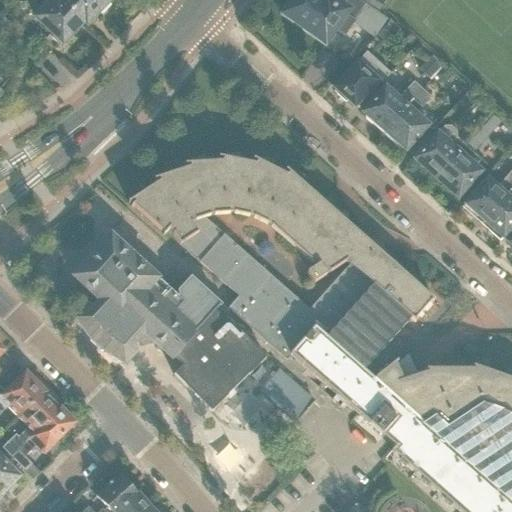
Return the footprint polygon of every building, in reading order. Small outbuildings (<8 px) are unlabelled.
[(60,47),(83,22),(84,22),(61,0),(40,0),(47,5),(35,18),(53,36),(51,38),(60,47)] [(61,0),(84,22),(83,22),(86,25),(99,12),(101,14),(110,5),(104,0),(61,0)] [(289,0),(279,15),(288,22),(290,20),(301,29),(301,31),(324,48),(326,45),(324,44),(335,30),(344,36),(358,16),(364,20),(359,27),(374,38),(386,19),(365,6),(355,0),(347,0),(342,6),(333,0),(289,0)] [(357,63),(333,88),(335,90),(333,92),(345,103),(348,100),(355,106),(377,81),(380,84),(388,74),(365,54),(357,63)] [(429,80),(440,68),(429,58),(418,69),(429,80)] [(383,132),(422,89),(413,82),(403,93),(398,99),(385,88),(362,113),(364,115),(365,119),(371,125),(375,125),(383,132)] [(422,89),(383,132),(392,140),(393,144),(399,150),(403,149),(405,152),(428,126),(415,114),(420,108),(430,97),(422,89)] [(464,147),(463,146),(456,139),(456,131),(450,126),(443,126),(437,134),(414,160),(416,162),(417,165),(424,171),(428,172),(436,179),(464,147)] [(464,147),(436,179),(444,187),(445,190),(451,196),(455,196),(457,198),(480,172),(467,161),(473,154),(472,153),(480,144),(472,136),(463,146),(464,147)] [(255,164),(218,157),(218,158),(223,159),(222,162),(184,164),(184,165),(190,165),(189,168),(153,180),(154,181),(159,179),(159,182),(128,203),(128,204),(133,201),(133,203),(130,207),(131,208),(132,207),(163,234),(162,235),(163,236),(168,230),(179,246),(185,242),(188,246),(185,249),(199,262),(198,263),(238,297),(227,309),(286,361),(290,356),(394,447),(390,452),(458,511),(511,511),(511,379),(473,366),(472,367),(473,368),(473,369),(426,369),(426,371),(427,371),(427,372),(402,380),(386,344),(409,318),(414,323),(415,321),(414,320),(431,300),(433,301),(434,301),(286,170),(285,171),(289,175),(286,176),(253,159),(252,160),(257,163),(255,164)] [(511,188),(511,170),(497,188),(487,180),(462,208),(473,218),(476,215),(483,221),(506,196),(505,196),(509,191),(510,192),(511,188)] [(506,196),(483,221),(490,228),(488,230),(500,240),(511,226),(511,188),(510,192),(509,191),(505,196),(506,196)] [(159,283),(156,281),(158,279),(111,236),(73,278),(105,307),(102,309),(85,308),(74,320),(89,340),(95,340),(102,346),(102,352),(124,366),(135,354),(134,348),(153,344),(171,360),(172,358),(181,367),(174,376),(213,411),(229,393),(248,372),(249,372),(265,354),(225,318),(223,321),(221,319),(224,310),(191,280),(178,293),(180,298),(179,299),(160,281),(159,283)] [(279,370),(259,393),(294,424),(314,401),(279,370)] [(18,418),(43,393),(41,390),(41,387),(37,383),(34,383),(25,374),(0,398),(0,412),(7,406),(18,418)] [(60,411),(52,403),(52,399),(48,395),(44,395),(43,393),(18,418),(28,428),(18,438),(15,435),(2,447),(12,458),(30,440),(60,411)] [(30,440),(12,458),(25,471),(32,465),(25,457),(36,446),(43,453),(47,453),(54,445),(53,444),(69,428),(73,428),(74,419),(69,419),(60,410),(60,411),(30,440)] [(298,455),(280,439),(248,476),(267,491),(298,455)] [(0,493),(1,494),(9,487),(12,487),(16,483),(16,480),(19,477),(0,458),(0,493)] [(104,491),(96,498),(104,507),(98,511),(119,511),(137,495),(137,494),(119,476),(115,480),(114,479),(103,490),(104,491)] [(155,511),(157,510),(139,492),(137,494),(137,495),(119,511),(155,511)]
